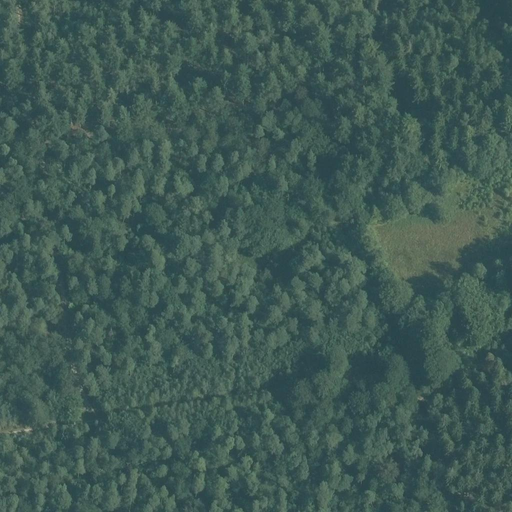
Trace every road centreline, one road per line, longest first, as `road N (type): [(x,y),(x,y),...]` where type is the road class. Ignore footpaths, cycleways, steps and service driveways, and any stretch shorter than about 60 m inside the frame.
road 1 (track): [(0,437),(394,374),(427,364),(511,314)]
road 2 (track): [(88,422),(18,0)]
